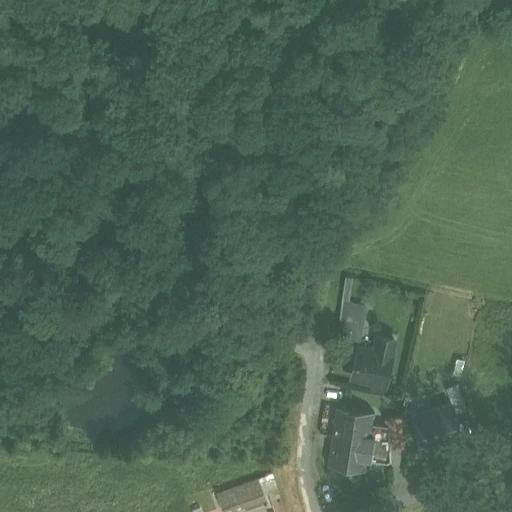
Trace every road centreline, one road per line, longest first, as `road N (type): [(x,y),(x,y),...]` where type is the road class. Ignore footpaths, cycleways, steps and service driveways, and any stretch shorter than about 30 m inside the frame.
road 1 (track): [(18,0),(70,53),(195,122),(294,217),(312,296)]
road 2 (residential): [(313,353),(301,455),(319,511)]
road 3 (residential): [(511,450),(387,511)]
road 4 (residential): [(313,353),(289,327),(287,305),(297,294),(312,296),(315,341)]
